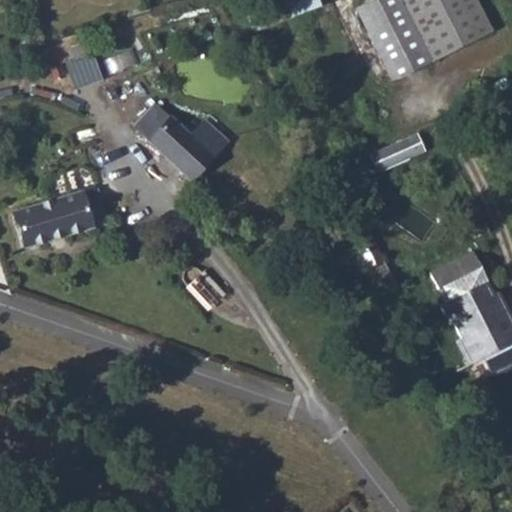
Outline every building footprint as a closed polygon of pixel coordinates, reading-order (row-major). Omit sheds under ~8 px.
[(291,0),(297,13),(321,3),(319,0),(291,0)] [(410,0),(389,0),(366,12),(403,86),(443,66),(410,0)] [(410,0),(443,66),(506,35),(489,0),(410,0)] [(93,55),(69,63),(77,86),(101,78),(93,55)] [(148,119),(161,131),(184,107),(171,95),(148,119)] [(184,107),(161,131),(199,167),(232,133),(220,120),(209,131),(184,107)] [(377,171),(427,154),(420,133),(370,150),(377,171)] [(104,224),(93,188),(16,213),(28,248),(104,224)] [(505,373),(511,369),(511,304),(506,292),(500,295),(479,253),(437,274),(444,289),(450,286),(456,299),(444,305),(454,325),(458,323),(467,342),(464,343),(476,367),(497,357),(505,373)]
